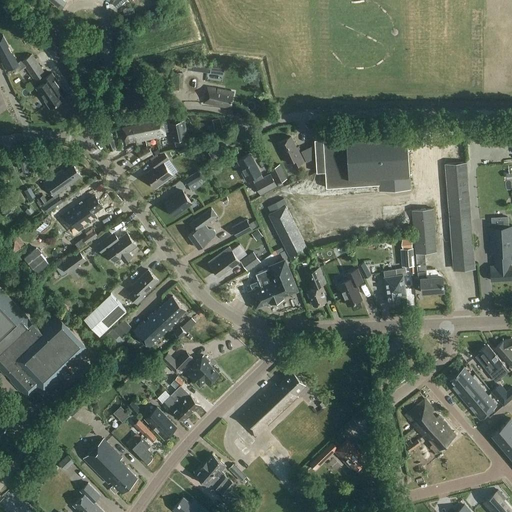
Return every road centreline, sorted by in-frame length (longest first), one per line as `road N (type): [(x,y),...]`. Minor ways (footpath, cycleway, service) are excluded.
road 1 (unclassified): [(280,348),(199,292),(82,139)]
road 2 (tertiary): [(136,511),(188,443),(280,348)]
road 3 (track): [(511,112),(300,116)]
road 4 (residential): [(300,116),(254,131),(203,109),(112,121)]
road 5 (tertiary): [(280,348),(309,333),(448,324)]
road 6 (residential): [(107,52),(105,15),(83,5),(64,23),(70,41),(104,49)]
road 7 (unclassified): [(400,487),(385,413),(424,376)]
